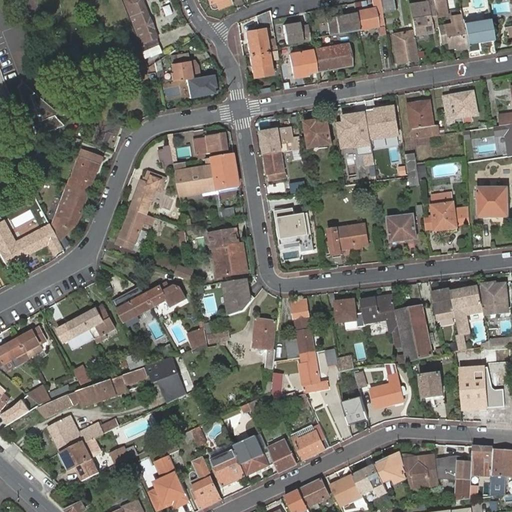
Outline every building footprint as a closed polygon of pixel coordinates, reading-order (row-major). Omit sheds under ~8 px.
[(139,0),(122,0),(139,44),(155,38),(141,1),(140,1),(139,0)] [(207,0),(209,3),(216,1),(219,8),(230,4),(228,0),(207,0)] [(371,0),(373,6),(357,9),(360,28),(383,23),(382,12),(379,0),(371,0)] [(379,0),(382,12),(395,10),(392,0),(379,0)] [(437,25),(436,16),(432,0),(425,0),(426,2),(408,5),(413,31),(414,34),(431,31),(431,27),(437,25)] [(432,0),(436,16),(444,14),(441,0),(432,0)] [(492,14),(509,13),(508,2),(491,3),(492,14)] [(271,22),(271,19),(269,11),(254,16),(256,25),(271,22)] [(325,18),(328,35),(358,30),(356,12),(325,18)] [(466,44),(462,22),(461,18),(451,20),(451,24),(437,26),(440,43),(445,42),(446,48),(454,46),(466,44)] [(468,57),(478,56),(476,43),(492,40),(489,18),(462,22),(466,44),(466,48),(468,57)] [(309,39),(307,24),(299,26),(298,22),(282,25),(285,44),(310,40),(309,39)] [(247,43),(249,55),(276,51),(275,47),(266,48),(263,30),(249,32),(251,42),(247,43)] [(414,50),(416,50),(414,34),(413,31),(393,34),(396,63),(415,60),(414,50)] [(155,38),(139,44),(142,50),(157,44),(155,38)] [(346,45),(312,51),(315,72),(349,66),(346,45)] [(277,59),(277,54),(276,51),(249,55),(252,77),(270,74),(268,60),(277,59)] [(315,72),(312,51),(289,54),(293,78),(302,77),(302,74),(315,72)] [(187,62),(186,55),(170,57),(171,64),(187,62)] [(198,77),(196,67),(191,61),(187,62),(190,79),(198,77)] [(172,82),(190,79),(187,62),(171,64),(172,72),(171,73),(172,82)] [(162,71),(155,73),(158,84),(164,83),(162,71)] [(215,77),(201,80),(202,88),(208,87),(209,97),(218,95),(215,77)] [(52,111),(51,107),(32,94),(20,82),(15,87),(35,136),(63,125),(54,115),(52,111)] [(157,87),(146,89),(148,99),(159,98),(157,87)] [(473,92),(443,97),(445,113),(447,121),(453,120),(477,115),(473,92)] [(112,111),(120,104),(115,97),(107,104),(112,111)] [(413,139),(440,134),(438,126),(434,126),(431,105),(418,107),(418,103),(408,105),(413,139)] [(401,135),(396,106),(368,110),(372,140),(401,135)] [(371,146),(366,112),(341,116),(342,123),(337,124),(342,150),(371,146)] [(318,143),(319,147),(331,145),(328,123),(316,125),(316,122),(306,124),(309,144),(318,143)] [(260,134),(264,155),(281,152),(280,144),(292,142),(289,129),(260,134)] [(207,139),(195,142),(197,157),(210,154),(209,147),(219,146),(220,152),(228,150),(226,134),(207,137),(207,139)] [(76,150),(80,139),(67,135),(58,140),(63,142),(62,144),(76,150)] [(71,187),(87,193),(95,171),(92,170),(93,167),(96,168),(98,169),(103,158),(79,150),(77,157),(81,159),(71,187)] [(281,152),(264,155),(269,181),(286,179),(281,152)] [(213,159),(218,192),(239,187),(234,154),(213,159)] [(373,154),(364,155),(366,167),(375,165),(373,154)] [(419,177),(417,164),(415,155),(405,156),(408,179),(409,179),(419,177)] [(172,167),(179,199),(218,192),(213,159),(172,167)] [(141,181),(130,210),(146,216),(147,216),(157,190),(162,192),(166,181),(149,175),(146,181),(145,180),(144,182),(141,181)] [(419,177),(409,179),(409,186),(419,184),(419,177)] [(71,187),(66,185),(50,228),(57,240),(70,227),(73,221),(75,215),(78,216),(87,193),(71,187)] [(510,188),(478,188),(478,218),(510,217),(510,188)] [(452,195),(433,197),(435,206),(432,207),(434,218),(424,220),(426,233),(435,231),(445,229),(446,233),(457,231),(452,195)] [(470,225),(469,207),(455,210),(457,227),(470,225)] [(224,220),(235,217),(233,208),(222,210),(224,220)] [(147,216),(146,216),(130,210),(122,231),(125,233),(123,239),(120,237),(117,245),(139,254),(142,248),(135,245),(140,231),(143,225),(152,228),(155,220),(147,216)] [(413,215),(388,219),(392,243),(417,239),(413,215)] [(364,224),(328,230),(333,256),(342,255),(341,250),(368,245),(364,224)] [(25,252),(27,254),(48,243),(40,228),(13,242),(14,245),(7,248),(13,258),(19,255),(25,252)] [(147,234),(140,231),(135,245),(142,248),(147,234)] [(186,242),(184,231),(178,232),(180,244),(186,242)] [(217,248),(222,277),(246,272),(241,244),(237,244),(235,231),(210,235),(213,249),(217,248)] [(307,237),(283,241),(286,262),(310,258),(307,237)] [(217,248),(213,249),(218,277),(222,277),(217,248)] [(175,275),(196,283),(193,271),(178,265),(175,275)] [(255,294),(249,289),(245,275),(223,281),(231,313),(246,307),(255,294)] [(494,285),(494,283),(484,285),(487,314),(509,311),(507,284),(497,285),(494,285)] [(146,295),(153,308),(168,300),(172,308),(188,300),(182,289),(175,286),(170,288),(169,286),(168,284),(161,287),(162,290),(159,292),(158,289),(146,295)] [(480,286),(452,290),(458,316),(461,334),(458,335),(461,350),(468,350),(465,334),(471,333),(467,314),(485,311),(480,286)] [(452,288),(433,292),(439,319),(458,316),(452,290),(452,288)] [(124,323),(153,308),(146,295),(132,302),(133,305),(127,308),(125,305),(116,310),(124,323)] [(361,299),(364,320),(389,316),(391,326),(401,325),(399,315),(398,315),(394,296),(361,299)] [(307,300),(293,303),(300,339),(286,341),(289,359),(303,357),(317,354),(313,329),(312,330),(309,317),(310,316),(307,300)] [(355,300),(336,302),(339,322),(357,319),(355,300)] [(401,325),(408,362),(434,356),(424,305),(398,311),(399,315),(401,325)] [(88,330),(94,340),(115,328),(105,308),(99,312),(97,309),(81,317),(88,330)] [(88,330),(81,317),(67,325),(68,328),(62,330),(68,341),(88,330)] [(267,370),(274,371),(275,361),(276,350),(274,350),(277,322),(256,319),(252,348),(267,350),(267,370)] [(214,335),(211,321),(204,322),(207,338),(208,337),(210,345),(226,342),(225,333),(214,335)] [(26,352),(29,359),(43,351),(39,345),(46,341),(41,330),(35,333),(33,331),(18,339),(26,352)] [(204,330),(188,334),(193,351),(207,347),(204,330)] [(511,337),(490,340),(492,348),(511,345),(511,337)] [(22,363),(29,359),(26,352),(18,339),(3,347),(5,350),(0,352),(0,365),(5,363),(13,359),(17,356),(22,363)] [(156,350),(160,358),(173,353),(169,345),(156,350)] [(336,349),(328,351),(331,366),(339,364),(338,359),(336,349)] [(128,356),(134,368),(146,365),(138,351),(128,356)] [(317,354),(303,357),(304,363),(300,363),(305,390),(309,390),(310,392),(328,388),(327,382),(321,383),(317,354)] [(453,354),(409,365),(411,371),(454,359),(453,354)] [(17,366),(22,363),(17,356),(13,359),(17,366)] [(338,359),(339,364),(340,373),(341,372),(356,369),(352,356),(338,359)] [(145,368),(123,375),(127,386),(148,379),(147,376),(150,375),(153,384),(158,381),(167,405),(187,395),(173,358),(145,368)] [(71,369),(80,385),(91,381),(81,364),(71,369)] [(485,368),(466,369),(467,381),(462,382),(465,409),(488,408),(485,368)] [(364,371),(355,374),(360,389),(368,387),(364,371)] [(397,374),(390,376),(392,385),(372,390),(377,409),(404,403),(403,395),(406,394),(406,391),(404,388),(401,389),(397,374)] [(440,374),(422,377),(425,398),(443,396),(440,374)] [(117,377),(122,393),(128,391),(127,386),(123,375),(117,377)] [(77,389),(39,409),(47,418),(81,402),(83,406),(122,393),(117,377),(77,389)] [(284,378),(276,377),(275,394),(283,395),(284,378)] [(37,408),(51,400),(42,385),(28,393),(37,408)] [(9,401),(4,396),(2,397),(2,398),(0,399),(5,405),(9,401)] [(307,396),(298,398),(304,410),(312,407),(307,396)] [(362,397),(343,403),(350,426),(369,420),(362,397)] [(338,399),(327,402),(339,440),(351,436),(338,399)] [(260,401),(249,406),(255,420),(266,414),(260,401)] [(251,412),(249,406),(237,411),(240,417),(251,412)] [(2,416),(11,423),(23,416),(14,408),(5,413),(2,416)] [(48,428),(61,453),(84,441),(86,444),(92,441),(101,436),(102,436),(120,426),(125,424),(123,419),(120,418),(102,427),(101,425),(81,435),(71,416),(48,428)] [(126,439),(150,434),(147,421),(123,426),(126,439)] [(294,440),(305,460),(331,447),(321,425),(300,436),(299,435),(297,436),(297,438),(294,440)] [(219,426),(209,430),(216,446),(226,441),(219,426)] [(207,444),(199,428),(192,431),(199,448),(207,444)] [(277,466),(270,452),(262,435),(257,438),(264,455),(269,467),(270,469),(277,466)] [(107,447),(102,436),(101,436),(92,441),(94,444),(98,454),(107,450),(107,447)] [(269,467),(264,455),(257,438),(249,441),(236,447),(249,476),(269,467)] [(83,464),(89,478),(106,470),(98,454),(94,444),(92,441),(86,444),(84,441),(61,453),(70,470),(76,467),(83,464)] [(279,472),(297,463),(288,443),(283,445),(284,449),(275,453),(273,450),(270,452),(277,466),(277,467),(279,472)] [(134,457),(129,446),(118,452),(123,462),(134,457)] [(230,446),(212,454),(213,458),(211,460),(225,488),(245,478),(230,446)] [(495,450),(495,448),(474,447),(473,462),(473,475),(493,476),(495,450)] [(493,476),(492,484),(503,485),(504,477),(511,476),(511,451),(495,450),(493,476)] [(147,457),(144,452),(134,457),(123,462),(117,465),(119,469),(147,457)] [(192,488),(202,510),(221,500),(212,478),(213,478),(202,454),(199,456),(200,459),(194,462),(200,475),(202,474),(205,481),(192,488)] [(406,472),(412,486),(403,454),(400,454),(398,454),(397,455),(376,465),(384,482),(393,478),(396,483),(407,479),(404,473),(406,472)] [(403,454),(412,486),(440,484),(439,478),(436,459),(435,459),(433,459),(431,459),(428,459),(426,459),(423,459),(421,459),(419,459),(418,459),(417,458),(415,458),(414,457),(412,457),(410,456),(409,456),(407,455),(406,455),(404,454),(403,454)] [(459,479),(457,501),(471,499),(472,486),(472,478),(473,475),(473,462),(470,462),(470,460),(467,459),(464,458),(460,457),(457,457),(453,457),(449,458),(445,460),(441,460),(438,459),(436,459),(439,478),(459,479)] [(89,478),(83,464),(76,467),(83,481),(89,478)] [(380,497),(389,492),(384,482),(376,465),(353,475),(355,478),(363,496),(377,490),(380,497)] [(355,478),(353,475),(342,481),(343,483),(355,478)] [(331,486),(341,506),(363,496),(355,478),(343,483),(342,481),(331,486)] [(331,496),(322,479),(300,490),(308,507),(331,496)] [(192,504),(181,481),(171,486),(181,509),(192,504)] [(293,511),(303,511),(309,510),(308,507),(300,490),(286,497),(293,511)] [(124,508),(115,511),(145,511),(139,499),(123,507),(124,508)] [(65,509),(68,511),(83,511),(87,509),(82,502),(65,509)]
